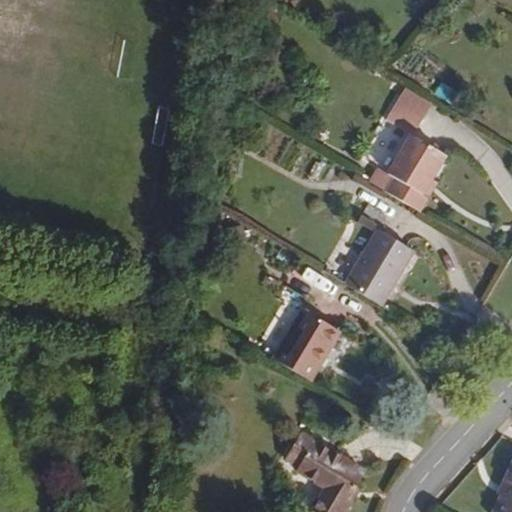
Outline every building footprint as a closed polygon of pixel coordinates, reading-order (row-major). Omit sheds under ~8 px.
[(430,93),(447,104),(455,91),(438,80),(430,93)] [(434,105),(406,89),(387,121),(416,137),(434,105)] [(433,184),(446,160),(408,138),(385,178),(390,182),(383,197),(420,218),(437,188),(433,184)] [(312,157),(304,170),(312,175),(319,162),(312,157)] [(377,216),(365,208),(359,217),(372,224),(377,216)] [(374,302),(406,244),(372,224),(339,282),(374,302)] [(268,245),(263,253),(274,260),(279,252),(268,245)] [(300,378),(328,329),(290,306),(262,355),(300,378)] [(333,500),(353,467),(288,427),(272,456),(280,461),(278,466),(307,484),(293,509),(298,511),(332,511),(337,503),(333,500)] [(511,511),(511,461),(498,455),(484,487),(490,490),(481,509),(486,511),(511,511)]
